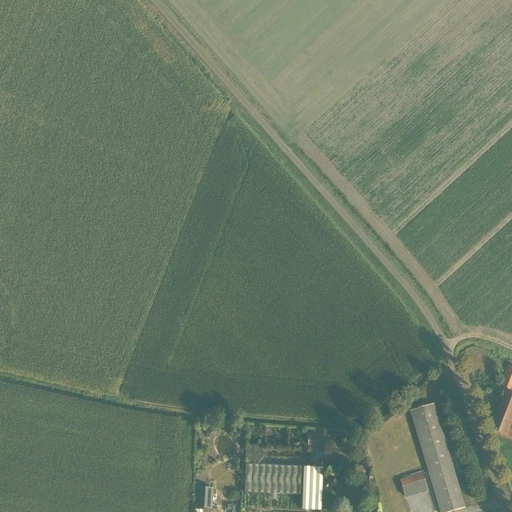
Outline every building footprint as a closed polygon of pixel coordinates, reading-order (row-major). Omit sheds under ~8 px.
[(511,367),(508,366),(503,378),(511,381),(511,367)] [(491,429),(490,431),(492,432),(506,437),(510,427),(511,421),(511,394),(508,393),(505,392),(505,393),(491,429)] [(409,412),(439,511),(451,511),(465,508),(434,405),(409,412)] [(326,433),(309,432),(308,447),(326,447),(326,433)] [(259,447),(257,446),(256,445),(254,445),(253,445),(251,446),(250,447),(248,447),(247,449),(246,450),(246,451),(245,453),(245,454),(245,456),(246,458),(246,459),(247,460),(248,461),(250,462),(251,463),(253,463),(254,464),(256,463),(257,463),(259,462),(260,461),(261,460),(262,459),(263,458),(263,456),(263,454),(263,453),(263,451),(262,450),(261,449),(260,447),(259,447)] [(246,465),(245,493),(322,496),(323,468),(246,465)] [(423,473),(400,479),(405,498),(428,491),(423,473)] [(197,488),(196,509),(213,510),(214,489),(197,488)]
